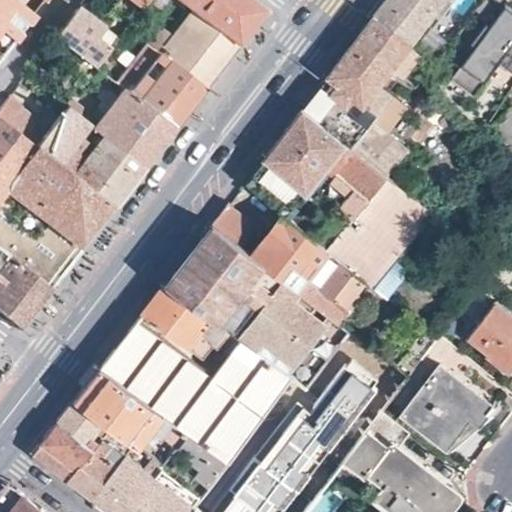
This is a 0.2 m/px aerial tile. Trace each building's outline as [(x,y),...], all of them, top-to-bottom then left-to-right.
[(0,0),(0,26),(16,39),(33,15),(12,0),(0,0)] [(254,0),(182,0),(185,2),(165,29),(138,9),(125,25),(145,40),(152,45),(206,85),(237,44),(265,8),(254,0)] [(441,0),(384,0),(374,14),(409,41),(441,0)] [(117,37),(119,34),(80,4),(66,22),(55,36),(94,66),(117,37)] [(494,20),(511,32),(511,9),(505,5),(494,20)] [(409,41),(374,14),(347,49),(326,75),(373,112),(383,99),(371,89),(389,68),(407,44),(409,41)] [(511,32),(494,20),(491,23),(487,20),(472,40),(476,43),(452,76),(474,93),(498,61),(511,70),(511,32)] [(0,52),(3,55),(16,39),(0,26),(0,52)] [(131,48),(117,37),(94,66),(108,77),(131,48)] [(152,45),(145,40),(114,81),(123,88),(138,99),(174,126),(190,106),(206,85),(152,45)] [(419,53),(407,44),(389,68),(400,77),(419,53)] [(345,143),(348,144),(362,124),(373,112),(326,75),(312,93),(301,107),(345,143)] [(123,88),(94,127),(144,166),(156,150),(174,126),(138,99),(123,88)] [(40,120),(8,96),(0,106),(0,118),(57,163),(88,123),(57,99),(40,120)] [(511,104),(491,123),(511,146),(511,104)] [(345,143),(301,107),(282,132),(262,157),(305,191),(312,182),(323,170),(345,143)] [(57,163),(0,118),(0,249),(49,288),(63,271),(99,224),(114,206),(57,163)] [(94,127),(88,123),(57,163),(114,206),(125,190),(144,166),(94,127)] [(362,124),(348,144),(387,176),(402,157),(362,124)] [(387,176),(348,144),(345,143),(323,170),(348,190),(338,202),(351,213),(324,246),(368,283),(373,287),(435,212),(387,176)] [(255,167),(243,181),(280,211),(284,215),(305,191),(262,157),(255,167)] [(323,170),(312,182),(320,189),(338,202),(348,190),(323,170)] [(305,191),(284,215),(294,222),(320,189),(312,182),(305,191)] [(222,208),(212,221),(239,242),(252,225),(225,204),(222,208)] [(294,222),(284,215),(280,211),(249,250),(267,264),(339,320),(368,283),(324,246),(294,222)] [(239,242),(212,221),(184,257),(165,281),(221,323),(267,264),(249,250),(239,242)] [(34,308),(49,288),(0,249),(0,310),(20,326),(34,308)] [(390,297),(414,274),(403,263),(379,286),(390,297)] [(351,330),(339,320),(267,264),(221,323),(240,337),(295,379),(306,387),(351,330)] [(221,323),(165,281),(158,291),(142,310),(201,355),(207,349),(221,360),(240,337),(221,323)] [(511,368),(511,311),(497,300),(470,335),(490,351),(488,354),(509,371),(511,368)] [(230,461),(295,379),(240,337),(221,360),(216,367),(211,373),(138,317),(127,331),(101,364),(189,431),(228,460),(230,461)] [(409,374),(437,337),(422,326),(394,362),(409,374)] [(381,409),(409,374),(394,362),(377,350),(334,407),(341,412),(365,431),(381,409)] [(443,363),(405,412),(448,447),(449,448),(450,447),(450,446),(449,443),(470,415),(481,423),(497,402),(495,400),(493,402),(443,363)] [(189,431),(101,364),(88,380),(76,395),(109,422),(135,442),(139,445),(153,425),(178,444),(189,431)] [(196,505),(190,511),(230,511),(319,397),(306,387),(295,379),(230,461),(196,505)] [(109,422),(76,395),(66,408),(58,418),(91,444),(109,422)] [(381,409),(365,431),(346,456),(383,485),(374,497),(383,503),(384,511),(443,511),(452,501),(439,491),(445,483),(397,443),(408,430),(381,409)] [(264,511),(302,511),(327,479),(346,456),(365,431),(341,412),(264,511)] [(53,466),(66,476),(91,444),(58,418),(42,439),(33,451),(53,466)] [(128,451),(135,442),(109,422),(91,444),(66,476),(83,489),(93,496),(128,451)] [(209,484),(228,460),(189,431),(178,444),(175,449),(202,469),(198,475),(209,484)] [(111,510),(113,511),(126,511),(157,474),(156,473),(148,467),(128,451),(93,496),(111,510)] [(163,466),(163,464),(155,458),(148,467),(156,473),(157,474),(163,466)] [(157,474),(195,503),(201,496),(163,466),(157,474)] [(190,511),(196,505),(195,503),(157,474),(126,511),(190,511)] [(327,479),(302,511),(364,511),(367,510),(327,479)] [(0,492),(0,511),(48,511),(8,482),(0,492)]
